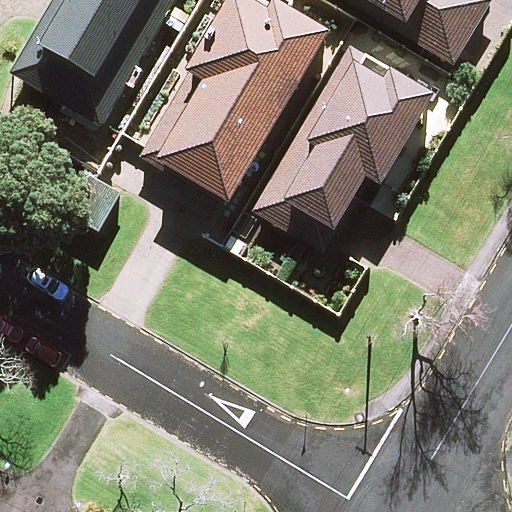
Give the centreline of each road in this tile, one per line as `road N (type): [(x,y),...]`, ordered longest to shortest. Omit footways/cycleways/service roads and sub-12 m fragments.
road 1 (residential): [(0,293),(369,511)]
road 2 (residential): [(400,511),(511,323)]
